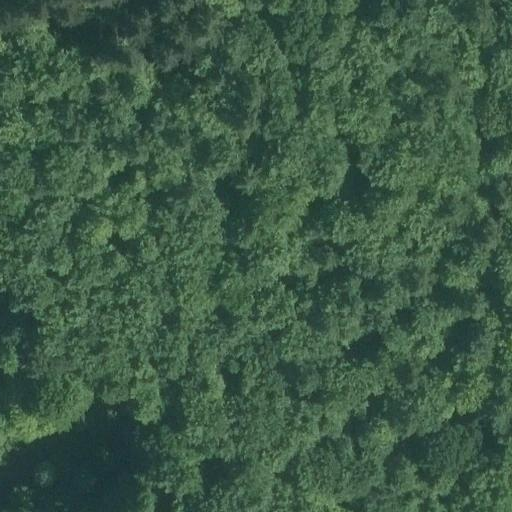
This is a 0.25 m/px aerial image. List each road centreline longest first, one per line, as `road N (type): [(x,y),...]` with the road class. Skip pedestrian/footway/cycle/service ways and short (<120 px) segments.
road 1 (track): [(300,0),(148,373)]
road 2 (track): [(489,511),(148,373)]
road 3 (track): [(148,373),(0,315)]
road 4 (track): [(148,373),(92,511)]
